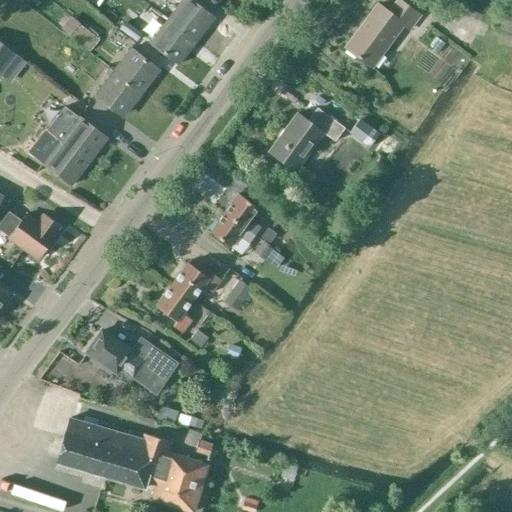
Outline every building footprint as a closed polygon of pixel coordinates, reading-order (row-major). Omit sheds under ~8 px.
[(196,41),(214,18),(190,0),(182,0),(168,19),(196,41)] [(397,0),(388,12),(378,5),(346,48),(373,68),(404,27),(409,31),(420,16),(398,0),(397,0)] [(480,5),(467,8),(470,17),(475,19),(483,16),(480,5)] [(196,41),(168,19),(151,41),(178,64),(196,41)] [(136,42),(142,34),(124,21),(118,29),(136,42)] [(99,39),(79,23),(70,35),(90,51),(99,39)] [(433,56),(443,41),(433,34),(423,49),(433,56)] [(0,43),(0,75),(15,56),(0,43)] [(113,71),(141,93),(159,70),(130,48),(113,71)] [(141,93),(113,71),(95,94),(124,116),(141,93)] [(313,125),(297,113),(269,152),(296,172),(325,134),(336,142),(345,128),(322,112),(313,125)] [(106,139),(77,117),(60,140),(89,162),(106,139)] [(380,133),(360,118),(350,132),(370,147),(380,133)] [(89,162),(60,140),(42,163),(71,185),(89,162)] [(238,194),(224,213),(255,236),(260,228),(253,222),(251,226),(247,223),(258,208),(238,194)] [(37,259),(59,227),(42,215),(37,222),(25,214),(20,220),(8,211),(0,222),(0,230),(9,237),(8,238),(37,259)] [(249,244),(255,236),(224,213),(210,232),(230,247),(240,232),(244,235),(242,239),(249,244)] [(273,249),(261,241),(252,253),(263,261),(265,259),(276,267),(283,258),(272,250),(273,249)] [(188,262),(172,284),(193,300),(203,286),(212,293),(221,280),(213,273),(209,278),(188,262)] [(243,264),(238,274),(258,284),(263,274),(243,264)] [(240,281),(234,289),(240,293),(245,297),(251,289),(240,281)] [(29,284),(27,294),(42,298),(44,288),(29,284)] [(172,284),(156,306),(177,322),(174,326),(182,333),(192,320),(183,314),(193,300),(172,284)] [(0,311),(12,296),(0,286),(0,311)] [(199,352),(210,339),(195,327),(185,340),(199,352)] [(131,351),(102,331),(87,353),(116,373),(119,369),(145,387),(157,370),(144,361),(131,352),(131,351)] [(167,352),(140,333),(131,347),(158,365),(167,352)] [(241,347),(230,343),(226,354),(238,358),(241,347)] [(171,442),(159,438),(144,434),(143,439),(70,418),(66,432),(65,432),(56,463),(145,489),(147,482),(157,485),(153,500),(194,511),(208,464),(168,453),(171,442)] [(17,480),(12,493),(65,511),(76,511),(80,502),(17,480)] [(254,511),(258,502),(245,498),(241,509),(250,511),(254,511)]
